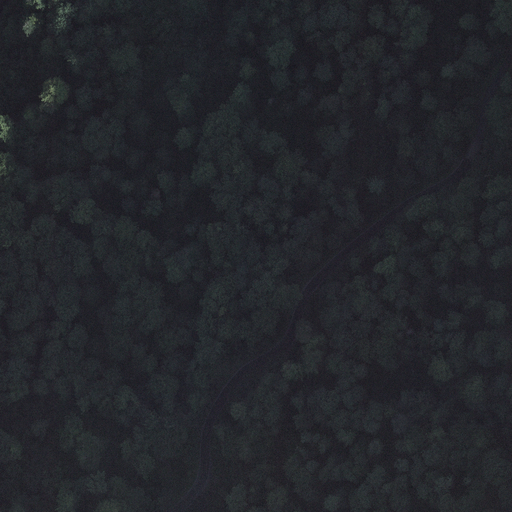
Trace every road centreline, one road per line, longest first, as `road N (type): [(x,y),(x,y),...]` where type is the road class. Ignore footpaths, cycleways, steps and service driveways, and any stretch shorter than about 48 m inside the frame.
road 1 (track): [(179,511),(199,489),(206,430),(232,380),(287,337),(303,298),(354,242),(467,161),(489,88),(511,54)]
road 2 (track): [(378,0),(356,79),(382,149),(333,207),(315,247),(316,310),(330,352),(284,420),(280,460),(306,511)]
road 3 (track): [(78,0),(58,58),(51,134),(31,164),(33,176),(51,184),(105,163),(157,85),(267,0)]
